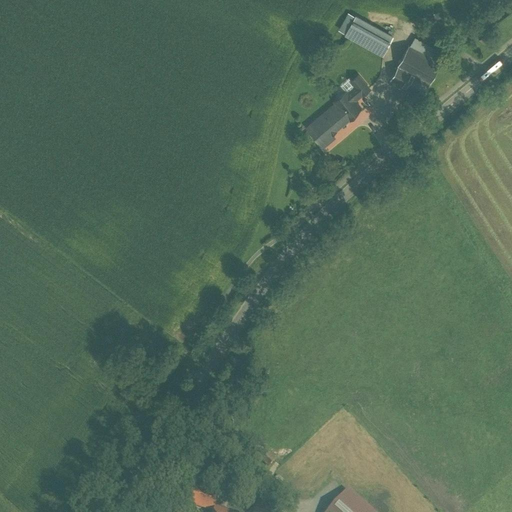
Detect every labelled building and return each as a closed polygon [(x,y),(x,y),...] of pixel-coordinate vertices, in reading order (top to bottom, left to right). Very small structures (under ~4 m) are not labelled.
[(384,58),(395,37),(349,12),(338,33),(384,58)] [(450,55),(416,38),(394,84),(427,100),(450,55)] [(340,98),(307,125),(327,149),(339,139),(336,136),(368,109),(361,101),(375,90),(359,71),(335,92),(340,98)] [(194,503),(219,510),(224,493),(199,486),(194,503)] [(369,511),(352,497),(339,511),(369,511)]
